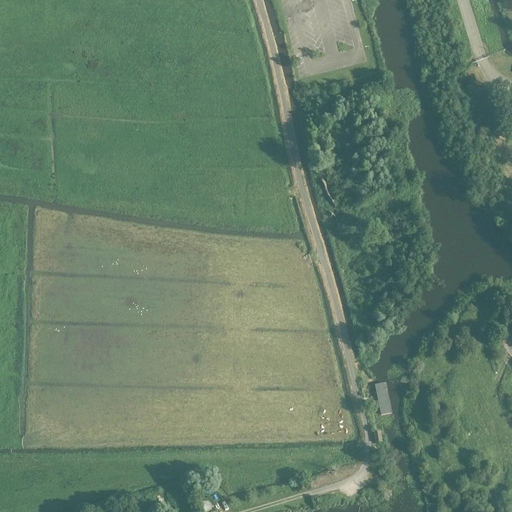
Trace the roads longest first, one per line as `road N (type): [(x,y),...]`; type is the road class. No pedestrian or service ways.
road 1 (unclassified): [(247,511),(346,483),(368,447),(257,0)]
road 2 (track): [(491,511),(497,458),(488,400),(491,385),(511,365)]
